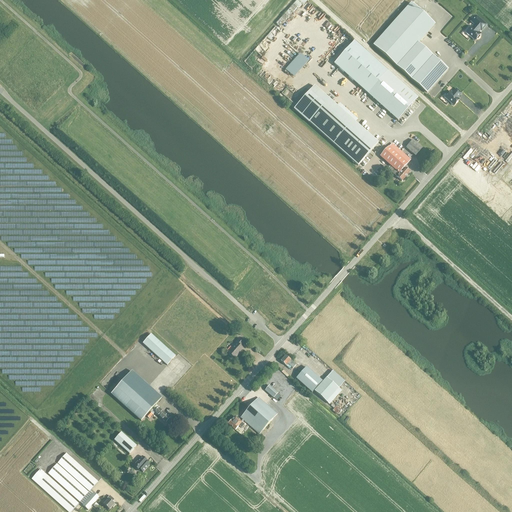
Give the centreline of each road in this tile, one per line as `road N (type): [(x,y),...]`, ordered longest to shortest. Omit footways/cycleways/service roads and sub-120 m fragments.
road 1 (unclassified): [(280,342),(0,91)]
road 2 (unclassified): [(280,342),(511,85)]
road 3 (unclassified): [(129,511),(280,342)]
road 4 (track): [(0,243),(125,355)]
